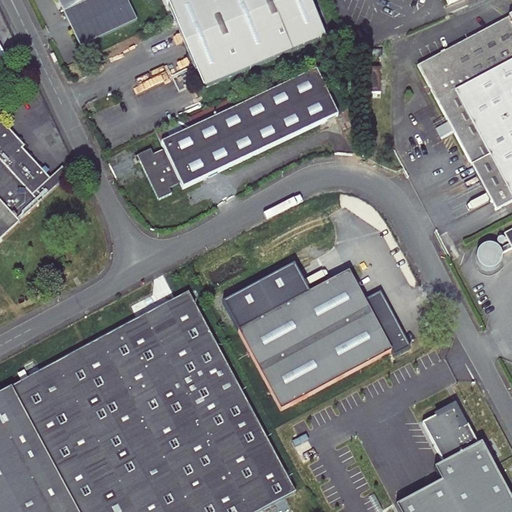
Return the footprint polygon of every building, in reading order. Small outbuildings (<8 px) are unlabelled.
[(55,0),(79,47),(135,20),(125,0),(55,0)] [(308,0),(166,0),(204,89),(325,38),(308,0)] [(418,66),(496,211),(511,202),(511,16),(509,18),(418,66)] [(367,53),(367,68),(381,69),(381,53),(367,53)] [(381,94),(381,69),(367,68),(367,93),(381,94)] [(184,190),(335,118),(338,116),(317,71),(184,134),(161,144),(164,150),(154,155),(151,150),(137,157),(159,201),(173,194),(170,189),(180,185),(184,190)] [(0,238),(68,176),(61,168),(49,179),(21,149),(24,147),(0,120),(0,238)] [(157,136),(161,144),(184,134),(180,125),(157,136)] [(505,263),(488,240),(470,253),(487,276),(505,263)] [(281,411),(391,352),(348,273),(301,298),(290,280),(278,286),(288,305),(238,332),(281,411)] [(0,511),(259,511),(294,493),(187,293),(0,393),(0,511)] [(456,409),(424,425),(446,466),(436,471),(443,484),(397,508),(399,511),(511,511),(511,503),(482,447),(479,448),(469,428),(466,429),(456,409)]
